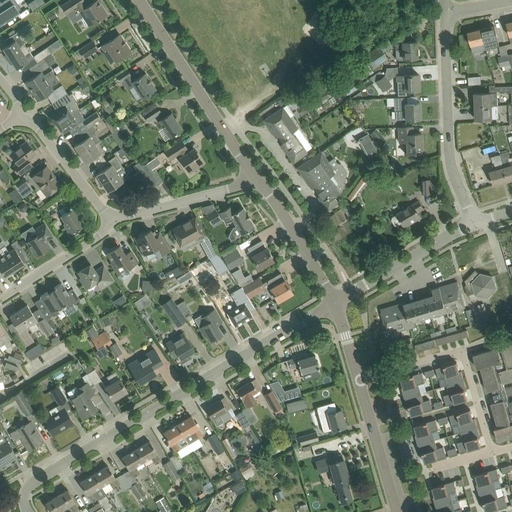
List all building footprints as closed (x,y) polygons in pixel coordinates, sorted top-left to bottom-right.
[(0,0),(0,24),(19,12),(18,11),(21,9),(15,0),(3,0),(1,2),(0,0)] [(42,0),(34,0),(28,4),(32,10),(44,2),(42,0)] [(84,0),(70,0),(62,6),(67,14),(77,8),(82,16),(80,17),(85,25),(88,26),(89,26),(107,15),(97,0),(96,0),(88,6),(84,0)] [(17,32),(21,38),(34,30),(30,23),(17,32)] [(481,29),(485,43),(486,50),(499,47),(498,40),(495,26),(481,29)] [(485,43),(481,29),(468,32),(471,46),(473,53),(479,51),(486,50),(485,43)] [(17,32),(10,37),(13,42),(3,48),(7,54),(5,55),(8,60),(27,47),(24,43),(21,38),(17,32)] [(101,46),(105,51),(110,48),(117,60),(112,63),(131,51),(119,34),(107,42),(106,42),(101,46)] [(79,50),(84,58),(98,49),(93,41),(79,50)] [(402,43),(396,44),(397,59),(417,58),(416,42),(402,42),(402,43)] [(379,46),(365,55),(374,70),(388,60),(379,46)] [(24,64),(27,69),(35,64),(28,53),(30,52),(27,47),(8,60),(11,65),(13,63),(17,69),(24,64)] [(44,58),(51,54),(52,53),(48,47),(33,56),(37,63),(39,61),(44,58)] [(504,67),(505,71),(511,69),(508,56),(498,59),(501,68),(504,67)] [(44,58),(39,61),(44,70),(49,66),(44,58)] [(127,69),(116,76),(120,82),(122,81),(127,90),(133,86),(142,99),(156,90),(145,73),(133,81),(130,76),(131,75),(127,69)] [(41,72),(25,82),(31,92),(55,76),(52,70),(44,76),(41,72)] [(380,71),(370,78),(373,83),(376,81),(383,76),(381,73),(380,71)] [(418,74),(397,76),(398,96),(406,96),(406,90),(419,90),(418,74)] [(383,76),(376,81),(382,91),(391,85),(388,81),(385,75),(383,76)] [(55,76),(31,92),(38,101),(54,90),(51,87),(59,81),(55,76)] [(468,77),(469,85),(481,84),(480,76),(468,77)] [(85,82),(80,85),(85,92),(89,89),(85,82)] [(62,85),(57,88),(62,96),(67,93),(62,85)] [(511,93),(511,92),(511,85),(493,87),(493,93),(511,93)] [(67,93),(53,103),(58,110),(50,115),(57,124),(79,109),(75,102),(76,101),(71,93),(69,95),(67,93)] [(491,93),(475,94),(475,107),(498,106),(497,94),(491,95),(491,93)] [(97,97),(91,101),(95,108),(101,104),(97,97)] [(407,97),(393,98),(394,111),(395,111),(395,119),(406,119),(421,119),(420,103),(407,104),(407,97)] [(112,101),(103,107),(109,115),(117,110),(112,101)] [(141,111),(148,121),(161,112),(155,103),(141,111)] [(299,112),(301,115),(312,109),(309,105),(299,112)] [(498,106),(475,107),(476,119),(499,118),(498,106)] [(282,108),(264,121),(277,138),(278,137),(283,143),(281,144),(293,162),(307,152),(306,151),(311,148),(282,108)] [(78,110),(57,124),(63,133),(71,128),(81,121),(86,128),(100,119),(96,113),(84,120),(78,111),(79,111),(78,110)] [(159,121),(170,137),(182,130),(171,113),(162,119),(159,121)] [(80,154),(95,144),(100,141),(95,133),(95,130),(92,125),(83,131),(87,137),(74,146),(80,154)] [(407,152),(404,152),(404,153),(422,152),(421,134),(413,134),(412,126),(398,127),(399,142),(406,142),(407,152)] [(375,129),(370,134),(375,140),(381,135),(375,129)] [(165,151),(171,160),(178,156),(184,164),(189,173),(204,163),(194,149),(189,152),(186,149),(187,148),(181,140),(165,151)] [(369,151),(365,154),(369,161),(376,151),(370,140),(365,143),(369,151)] [(18,163),(14,166),(20,174),(32,165),(28,160),(36,154),(26,142),(10,154),(18,163)] [(95,144),(80,154),(86,163),(101,153),(95,144)] [(120,149),(118,151),(121,156),(131,149),(127,144),(120,149)] [(312,189),(323,181),(324,177),(326,176),(325,174),(333,169),(321,152),(298,168),(301,172),(300,176),(304,177),(312,189)] [(508,152),(499,154),(508,181),(511,179),(511,164),(511,165),(508,152)] [(508,181),(499,154),(491,157),(493,163),(494,162),(496,170),(489,172),(494,185),(508,181)] [(96,174),(102,183),(124,168),(115,155),(108,160),(111,164),(96,174)] [(150,161),(143,166),(149,175),(155,171),(150,161)] [(32,177),(47,196),(59,186),(54,178),(55,177),(47,166),(32,177)] [(143,169),(134,175),(138,181),(147,175),(143,169)] [(323,181),(312,189),(314,188),(322,200),(321,201),(327,210),(336,204),(338,202),(334,197),(344,190),(338,183),(339,183),(341,176),(337,171),(335,172),(333,169),(325,174),(326,176),(324,177),(323,181)] [(117,173),(102,183),(108,192),(128,178),(123,170),(118,174),(117,173)] [(422,174),(422,179),(423,194),(432,193),(431,173),(422,174)] [(347,196),(351,200),(368,177),(363,174),(347,196)] [(23,177),(15,183),(15,184),(20,189),(28,183),(23,177)] [(126,188),(117,194),(120,200),(129,194),(126,188)] [(60,194),(64,199),(69,195),(65,190),(60,194)] [(17,192),(10,196),(15,203),(21,198),(17,192)] [(398,214),(392,217),(392,220),(395,225),(398,226),(403,223),(405,226),(421,216),(419,212),(424,209),(419,201),(397,214),(398,214)] [(27,206),(25,203),(22,203),(19,205),(18,208),(20,211),(24,212),(27,210),(27,206)] [(64,224),(70,234),(82,226),(78,219),(83,216),(75,204),(70,207),(71,210),(61,216),(65,223),(64,224)] [(201,207),(210,223),(220,217),(212,204),(201,207)] [(228,236),(231,241),(254,227),(250,219),(251,219),(247,213),(246,213),(243,207),(234,212),(231,206),(220,212),(225,221),(226,223),(232,219),(236,226),(232,228),(228,236)] [(197,216),(173,229),(181,244),(195,237),(198,242),(199,241),(209,259),(209,258),(217,254),(197,216)] [(31,236),(33,238),(27,242),(36,256),(50,247),(46,242),(53,237),(45,223),(34,230),(36,233),(31,236)] [(145,254),(154,249),(159,257),(170,251),(160,231),(153,235),(150,230),(136,238),(145,254)] [(5,245),(0,248),(15,270),(24,264),(19,255),(25,252),(17,240),(11,244),(14,249),(9,252),(5,245)] [(252,256),(259,269),(273,260),(266,248),(261,240),(254,245),(255,246),(249,250),(252,256)] [(113,262),(111,263),(119,274),(138,262),(131,251),(125,255),(119,246),(107,253),(113,262)] [(235,246),(221,254),(229,268),(243,260),(235,246)] [(0,268),(5,276),(15,270),(0,248),(0,268)] [(217,254),(209,258),(210,259),(212,262),(220,258),(217,254)] [(80,278),(86,286),(86,288),(93,283),(95,285),(97,283),(101,288),(113,281),(104,266),(95,272),(90,264),(78,272),(82,277),(80,278)] [(239,269),(232,273),(241,286),(253,280),(250,275),(244,278),(239,269)] [(475,270),(465,281),(468,290),(466,290),(467,295),(469,295),(470,300),(476,299),(474,293),(487,297),(496,288),(492,277),(481,274),(480,274),(475,270)] [(189,271),(183,274),(182,275),(185,280),(192,276),(189,271)] [(273,293),(278,301),(292,293),(281,273),(266,281),(271,289),(270,289),(273,293)] [(259,277),(242,286),(248,297),(265,288),(263,283),(259,277)] [(458,282),(445,285),(452,310),(465,307),(458,282)] [(55,289),(52,291),(63,309),(73,302),(75,304),(80,300),(73,289),(67,292),(61,283),(54,287),(55,289)] [(432,289),(434,295),(439,312),(446,310),(447,312),(452,310),(445,285),(432,289)] [(231,311),(227,313),(230,317),(228,318),(232,325),(233,325),(234,324),(234,325),(235,326),(253,316),(250,311),(255,308),(248,297),(242,286),(230,293),(237,306),(238,307),(231,311)] [(47,306),(40,311),(45,318),(46,320),(63,309),(52,291),(49,294),(47,292),(40,296),(47,306)] [(434,295),(419,300),(424,317),(439,312),(434,295)] [(123,296),(118,299),(121,304),(126,301),(123,296)] [(171,297),(161,304),(177,326),(187,319),(171,297)] [(405,304),(411,327),(415,326),(413,320),(424,317),(419,300),(405,304)] [(404,302),(393,306),(400,331),(411,327),(405,304),(404,302)] [(18,310),(28,326),(32,332),(38,328),(34,322),(37,320),(27,305),(18,310)] [(400,331),(393,306),(381,309),(381,312),(388,334),(400,331)] [(206,334),(210,341),(222,334),(216,325),(222,322),(217,313),(214,309),(203,316),(202,315),(195,320),(204,335),(206,334)] [(466,310),(470,326),(475,324),(471,309),(466,310)] [(19,331),(28,326),(18,310),(10,316),(19,331)] [(45,318),(38,322),(46,335),(53,331),(46,320),(45,318)] [(0,346),(4,344),(7,348),(12,344),(0,325),(0,346)] [(415,345),(417,352),(436,346),(436,345),(469,336),(467,330),(415,345)] [(104,331),(98,335),(105,346),(111,343),(104,331)] [(179,355),(181,359),(194,351),(188,340),(187,340),(184,334),(166,345),(173,358),(179,355)] [(98,335),(91,339),(97,349),(95,351),(99,358),(108,353),(104,347),(105,346),(98,335)] [(479,358),(475,359),(477,368),(481,366),(488,391),(492,390),(497,406),(493,407),(498,427),(495,428),(497,436),(501,435),(503,439),(511,436),(511,400),(509,402),(507,396),(511,394),(511,390),(511,386),(505,388),(503,382),(511,379),(511,344),(510,345),(509,341),(500,343),(502,348),(498,349),(498,348),(478,354),(479,358)] [(116,342),(109,346),(115,356),(122,352),(116,342)] [(162,362),(154,349),(128,365),(140,383),(156,374),(152,368),(162,362)] [(31,351),(26,354),(29,360),(34,357),(31,351)] [(7,359),(19,364),(21,360),(13,357),(9,355),(7,359)] [(289,370),(299,367),(301,373),(319,368),(315,355),(305,358),(304,355),(286,360),(289,370)] [(457,362),(436,368),(437,372),(439,379),(445,377),(447,385),(464,380),(461,371),(459,371),(457,362)] [(5,366),(16,371),(18,367),(6,363),(5,366)] [(90,365),(84,368),(88,373),(95,383),(100,380),(90,365)] [(105,387),(112,400),(127,391),(120,379),(119,379),(115,371),(107,376),(111,384),(105,387)] [(422,372),(400,378),(403,387),(401,388),(404,398),(421,393),(418,384),(425,383),(422,372)] [(76,387),(67,392),(82,417),(96,409),(88,397),(94,394),(93,393),(97,391),(93,384),(95,383),(88,373),(81,377),(85,384),(78,389),(76,387)] [(236,390),(247,407),(256,401),(252,394),(261,389),(255,378),(236,390)] [(449,393),(443,395),(446,406),(467,400),(465,391),(467,390),(464,380),(447,385),(449,393)] [(277,381),(269,384),(279,401),(287,399),(283,391),(277,381)] [(49,391),(57,404),(65,399),(57,386),(49,391)] [(271,390),(263,394),(273,412),(274,411),(277,417),(284,413),(271,390)] [(13,396),(25,416),(32,411),(20,392),(13,396)] [(421,393),(404,398),(407,407),(409,407),(411,416),(432,410),(429,399),(423,401),(421,393)] [(224,397),(205,408),(216,426),(232,416),(234,420),(237,418),(245,432),(251,428),(248,425),(251,423),(242,409),(234,414),(224,397)] [(317,406),(316,407),(323,433),(346,426),(341,409),(337,410),(336,409),(335,409),(334,403),(318,407),(317,406)] [(44,420),(53,435),(73,423),(64,408),(44,420)] [(461,412),(449,415),(452,426),(458,424),(461,432),(478,427),(475,418),(473,418),(470,409),(461,412)] [(191,416),(177,424),(189,444),(203,436),(198,428),(191,416)] [(435,419),(414,425),(417,435),(415,435),(418,445),(434,440),(432,431),(438,430),(435,419)] [(31,421),(10,433),(14,440),(20,436),(28,450),(43,441),(31,421)] [(189,444),(177,424),(163,432),(171,445),(175,452),(189,444)] [(463,441),(457,442),(460,453),(471,449),(481,447),(478,438),(480,437),(480,436),(478,427),(461,432),(463,441)] [(292,439),(294,447),(318,440),(316,432),(292,439)] [(207,438),(217,454),(224,450),(214,434),(207,438)] [(221,440),(231,458),(236,455),(225,437),(221,440)] [(0,441),(0,466),(16,457),(5,438),(0,441)] [(434,440),(418,445),(420,454),(422,454),(425,463),(446,457),(443,446),(437,448),(434,440)] [(150,441),(136,449),(143,462),(151,457),(156,464),(161,461),(156,454),(157,453),(150,441)] [(143,462),(136,449),(122,458),(129,470),(130,470),(134,477),(140,474),(135,466),(143,462)] [(352,500),(347,481),(349,481),(343,459),(341,454),(332,457),(316,462),(319,472),(331,469),(336,485),(342,503),(343,503),(352,500)] [(169,458),(177,471),(182,467),(175,455),(169,458)] [(162,464),(172,481),(179,477),(169,460),(162,464)] [(238,468),(243,476),(253,469),(249,462),(238,468)] [(108,465),(94,474),(101,486),(109,482),(113,489),(119,486),(115,478),(108,465)] [(496,469),(475,475),(478,484),(476,484),(479,494),(496,489),(493,481),(499,479),(496,469)] [(101,486),(94,474),(80,482),(87,495),(88,494),(91,499),(96,497),(93,491),(101,486)] [(230,487),(235,495),(246,489),(242,480),(230,487)] [(129,486),(138,499),(145,494),(137,481),(129,486)] [(453,481),(432,487),(435,496),(433,497),(435,506),(452,502),(450,493),(456,492),(453,481)] [(67,489),(56,496),(63,508),(69,504),(73,511),(78,509),(74,501),(67,489)] [(496,489),(479,494),(482,504),(483,503),(486,511),(507,506),(504,496),(498,497),(496,489)] [(63,508),(56,496),(45,503),(50,511),(58,511),(63,508)] [(157,505),(160,511),(166,511),(171,510),(166,501),(157,505)] [(105,511),(99,502),(89,509),(90,511),(105,511)] [(452,502),(435,506),(436,511),(462,511),(461,508),(455,510),(452,502)]
